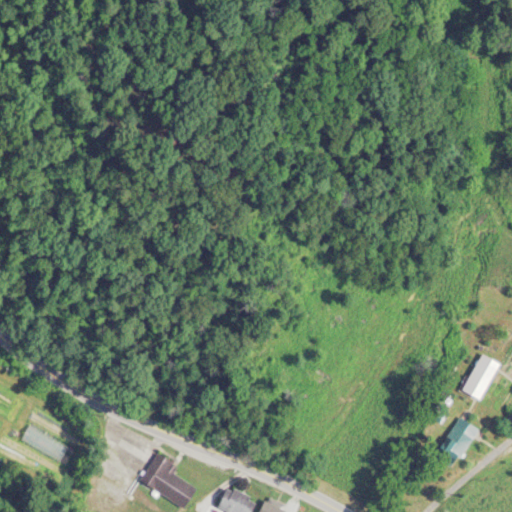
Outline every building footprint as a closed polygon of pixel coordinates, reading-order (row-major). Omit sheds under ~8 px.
[(500,363),(482,354),(464,391),(482,400),(500,363)] [(453,469),(479,429),(460,417),(435,456),(453,469)] [(198,487),(173,475),(178,463),(156,453),(142,485),(189,506),(198,487)] [(218,509),(223,511),(253,511),(259,502),(229,487),(218,509)] [(260,511),(293,511),(295,511),(267,498),(260,511)]
